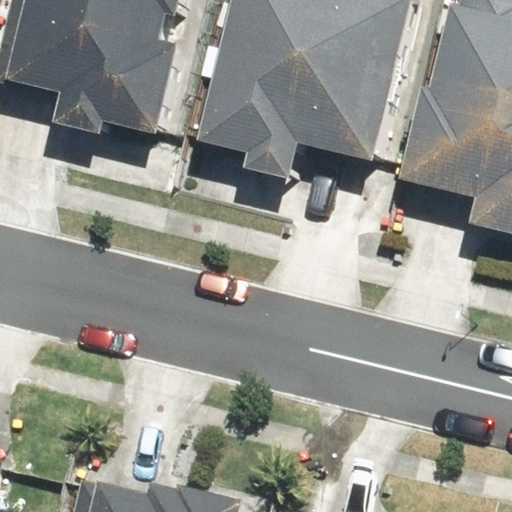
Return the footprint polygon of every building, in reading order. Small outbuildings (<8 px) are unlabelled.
[(125,135),(179,147),(199,56),(181,52),(187,27),(197,29),(204,0),(23,0),(4,89),(79,106),(72,136),(122,147),(125,135)] [(318,156),(393,174),(436,0),(255,0),(218,151),(267,163),(263,181),(309,192),(318,156)] [(440,97),(419,192),(494,209),(488,237),(511,242),(511,0),(473,0),(451,99),(440,97)] [(0,511),(1,511),(15,464),(0,459),(0,511)] [(258,511),(260,505),(195,490),(194,494),(168,488),(165,498),(91,481),(84,511),(258,511)]
